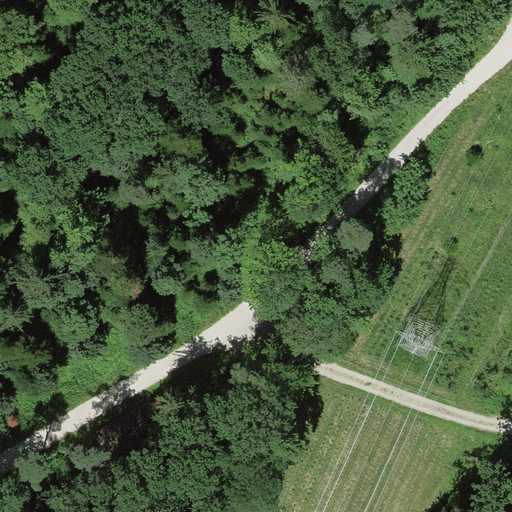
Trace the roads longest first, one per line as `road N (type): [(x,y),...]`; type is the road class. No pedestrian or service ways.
road 1 (track): [(0,469),(235,315),(333,231),(511,44)]
road 2 (track): [(511,426),(312,362),(235,315)]
